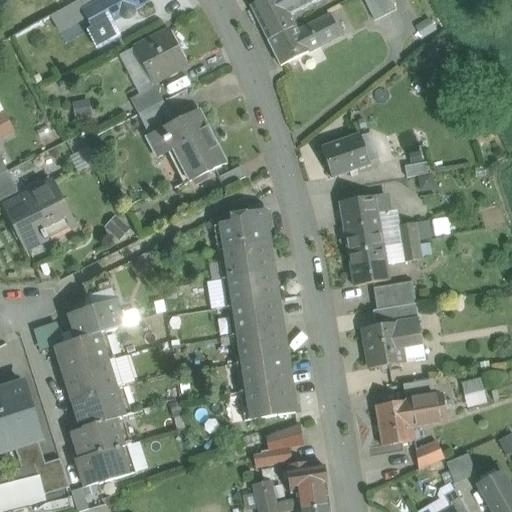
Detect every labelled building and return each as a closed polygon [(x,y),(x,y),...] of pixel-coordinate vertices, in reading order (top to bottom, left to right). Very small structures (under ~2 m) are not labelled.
[(78,0),(58,0),(34,15),(39,24),(50,17),(78,2),(80,1),(78,0)] [(106,0),(103,1),(102,0),(81,0),(80,1),(78,2),(86,16),(94,30),(89,32),(97,48),(119,36),(111,23),(121,17),(124,19),(126,20),(129,20),(132,18),(133,16),(134,13),(134,10),(148,2),(146,0),(106,0)] [(262,0),(263,1),(251,7),(268,41),(295,28),(290,16),(319,2),(318,0),(262,0)] [(390,0),(363,0),(375,22),(396,12),(390,0)] [(78,2),(50,17),(58,31),(86,16),(78,2)] [(330,16),(297,32),(295,28),(268,41),(281,67),(341,37),(330,16)] [(170,31),(119,57),(139,96),(154,89),(152,85),(154,85),(152,81),(185,64),(187,68),(188,67),(170,31)] [(139,96),(132,100),(139,115),(163,103),(155,88),(139,96)] [(163,103),(139,115),(150,136),(173,124),(163,103)] [(150,136),(148,137),(159,159),(174,152),(190,183),(225,165),(198,112),(173,124),(150,136)] [(360,135),(322,149),(332,179),(371,166),(360,135)] [(426,164),(405,168),(407,179),(428,175),(426,164)] [(240,168),(219,179),(224,189),(245,179),(240,168)] [(8,172),(0,176),(0,203),(19,194),(8,172)] [(435,195),(434,178),(420,179),(421,196),(435,195)] [(51,184),(6,207),(25,243),(41,235),(45,242),(49,240),(48,238),(72,225),(51,184)] [(376,210),(387,208),(385,196),(374,198),(376,210)] [(374,198),(341,204),(344,221),(377,215),(376,210),(374,198)] [(376,210),(377,215),(382,249),(402,245),(399,227),(395,206),(387,208),(376,210)] [(236,209),(211,222),(213,229),(214,229),(214,228),(240,224),(239,220),(241,220),(236,209)] [(266,213),(249,216),(247,219),(241,220),(239,220),(240,224),(214,228),(214,229),(218,252),(222,251),(269,244),(267,231),(269,231),(271,229),(268,215),(266,213)] [(377,215),(344,221),(350,254),(382,249),(377,215)] [(118,217),(109,223),(118,238),(127,232),(118,217)] [(415,224),(418,242),(432,240),(429,222),(415,224)] [(415,224),(399,227),(402,245),(418,242),(415,224)] [(418,242),(402,245),(405,263),(421,261),(418,242)] [(269,244),(222,251),(224,261),(221,262),(224,281),(273,273),(269,244)] [(402,245),(382,249),(385,267),(405,263),(402,245)] [(382,249),(350,254),(355,288),(388,282),(385,267),(382,249)] [(273,273),(224,281),(227,300),(230,299),(231,308),(278,301),(273,273)] [(93,309),(70,317),(77,341),(101,333),(102,334),(124,327),(107,274),(83,287),(87,299),(90,298),(93,309)] [(412,283),(373,289),(377,312),(416,305),(412,283)] [(278,301),(231,308),(233,318),(230,318),(233,337),(282,329),(278,301)] [(377,312),(373,312),(376,327),(397,324),(419,320),(416,305),(377,312)] [(419,320),(397,324),(402,350),(423,347),(419,320)] [(57,323),(34,332),(40,353),(64,345),(57,323)] [(376,327),(363,330),(370,370),(404,364),(402,350),(397,324),(376,327)] [(282,329),(233,337),(236,356),(238,356),(240,365),(287,357),(282,329)] [(77,341),(56,348),(65,376),(113,361),(107,342),(105,343),(102,334),(101,333),(77,341)] [(170,342),(134,352),(139,371),(176,361),(170,342)] [(423,347),(402,350),(404,364),(425,361),(423,347)] [(287,357),(240,365),(241,374),(238,374),(241,393),(291,386),(287,357)] [(119,361),(125,384),(134,381),(128,359),(119,361)] [(113,361),(65,376),(74,403),(119,389),(116,380),(119,379),(113,361)] [(482,377),(461,382),(466,407),(487,403),(482,377)] [(433,381),(403,386),(406,402),(408,402),(436,398),(436,397),(433,381)] [(11,392),(0,395),(0,446),(17,441),(19,446),(41,439),(24,386),(10,390),(11,392)] [(291,386),(241,393),(244,412),(247,412),(249,421),(243,422),(243,423),(296,415),(291,386)] [(119,389),(74,403),(83,430),(118,419),(118,420),(128,417),(125,407),(128,406),(122,388),(119,389)] [(406,402),(376,407),(382,448),(414,443),(411,423),(445,418),(441,396),(436,397),(436,398),(408,402),(406,402)] [(118,419),(83,430),(83,431),(73,434),(81,460),(82,461),(126,447),(129,446),(124,427),(121,428),(118,420),(118,419)] [(300,426),(266,438),(269,452),(290,449),(290,450),(304,447),(300,426)] [(511,434),(501,439),(508,454),(511,452),(511,434)] [(437,443),(415,447),(419,471),(444,460),(437,443)] [(0,477),(0,511),(4,511),(39,504),(42,497),(70,489),(60,460),(45,465),(39,444),(16,452),(22,472),(0,477)] [(126,447),(82,461),(81,460),(78,461),(86,488),(99,484),(99,486),(132,476),(129,466),(131,465),(126,447)] [(269,452),(261,453),(262,456),(254,457),(255,468),(292,463),(290,450),(290,449),(269,452)] [(468,455),(446,464),(454,486),(476,476),(468,455)] [(309,464),(286,468),(290,495),(295,495),(296,500),(299,511),(330,505),(327,485),(324,468),(310,470),(309,464)] [(480,487),(502,475),(496,466),(476,476),(480,487)] [(511,511),(511,493),(502,475),(480,487),(493,511),(511,511)] [(271,483),(253,487),(258,511),(293,511),(299,511),(296,500),(276,505),(271,483)] [(82,489),(71,493),(77,511),(84,511),(89,510),(82,489)] [(467,511),(455,491),(444,497),(451,510),(452,510),(452,511),(467,511)]
